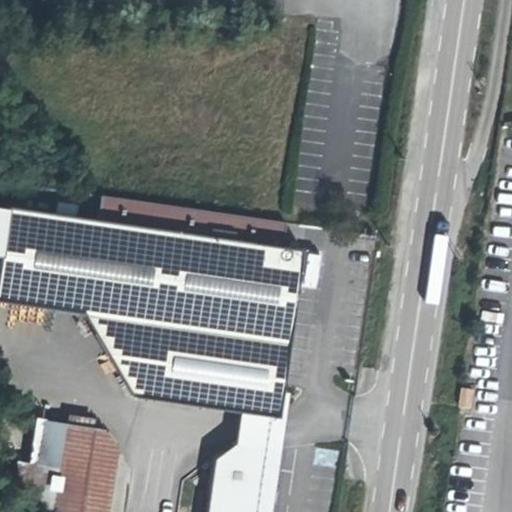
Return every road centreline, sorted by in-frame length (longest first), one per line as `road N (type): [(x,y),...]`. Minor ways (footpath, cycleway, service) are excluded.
road 1 (primary): [(461,0),(387,511)]
road 2 (unknown): [(354,188),(385,0)]
road 3 (unknown): [(333,406),(354,240)]
